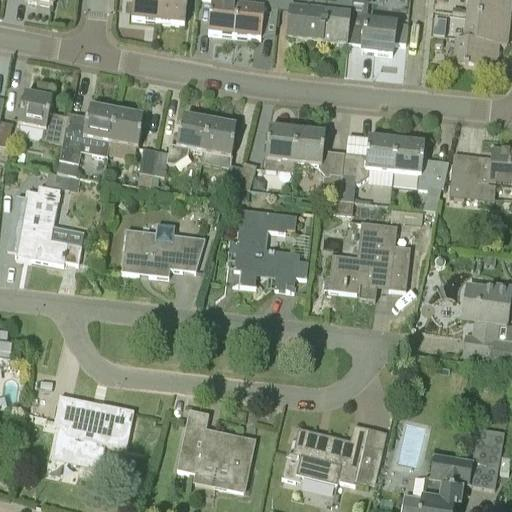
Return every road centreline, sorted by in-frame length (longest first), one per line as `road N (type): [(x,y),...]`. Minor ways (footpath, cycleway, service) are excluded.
road 1 (residential): [(511,114),(90,52)]
road 2 (residential): [(70,310),(72,334),(95,369),(115,379),(325,400),(359,379),(363,348),(348,339)]
road 3 (residential): [(348,339),(70,310)]
